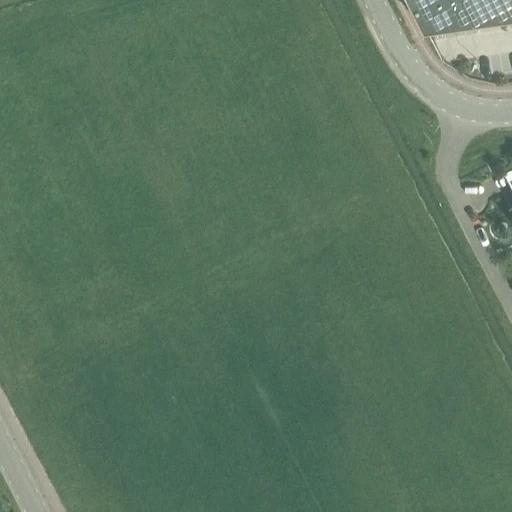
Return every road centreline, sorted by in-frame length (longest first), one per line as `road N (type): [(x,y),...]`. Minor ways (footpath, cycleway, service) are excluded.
road 1 (residential): [(511,302),(445,173),(456,107)]
road 2 (unclassified): [(371,0),(415,79),(456,107)]
